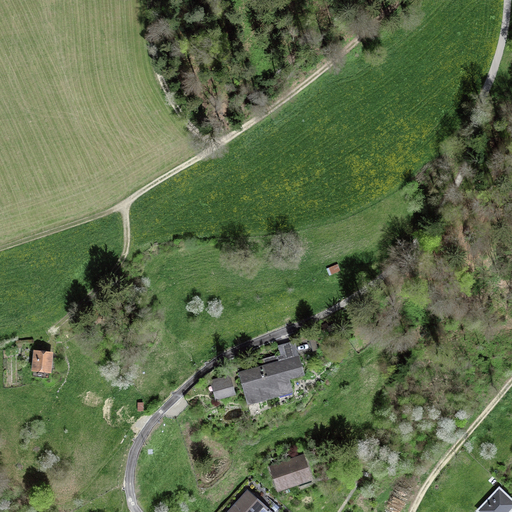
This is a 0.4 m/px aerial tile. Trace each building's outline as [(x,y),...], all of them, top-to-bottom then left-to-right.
[(341,271),(338,265),(326,270),(329,276),(341,271)] [(304,355),(318,351),(314,337),(300,341),(304,355)] [(305,378),(294,342),(277,346),(280,355),(261,360),(263,366),(238,373),(248,407),(266,402),(267,406),(280,403),(280,400),(294,396),(290,382),(305,378)] [(34,351),(31,373),(51,375),(53,353),(34,351)] [(215,379),(216,382),(210,384),(215,403),(237,397),(231,374),(215,379)] [(334,449),(320,455),(324,463),(337,458),(334,449)] [(268,466),(277,494),(313,483),(304,455),(268,466)] [(508,511),(511,508),(511,496),(499,484),(475,509),(478,511),(508,511)] [(226,511),(270,511),(247,490),(226,511)]
